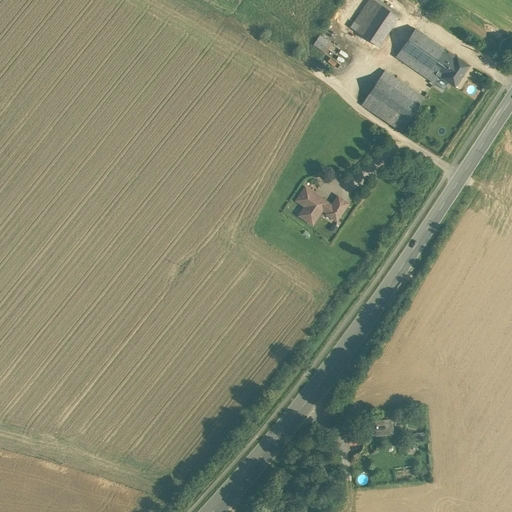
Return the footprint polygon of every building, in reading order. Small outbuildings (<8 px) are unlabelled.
[(401,14),(379,0),(369,0),(351,27),(379,47),(401,14)] [(451,53),(415,28),(401,49),(437,74),(451,53)] [(332,44),(319,36),(314,44),(326,53),(332,44)] [(437,74),(401,49),(396,56),(434,83),(439,76),(437,74)] [(456,56),(451,53),(437,74),(439,76),(442,78),(455,87),(469,65),(456,56)] [(350,77),(353,73),(343,64),(339,68),(350,77)] [(393,76),(385,71),(380,78),(388,83),(393,76)] [(424,98),(393,76),(388,83),(419,105),(424,98)] [(380,78),(362,104),(401,132),(419,105),(388,83),(380,78)] [(327,202),(306,187),(297,200),(306,206),(307,214),(304,218),(312,224),(323,209),(327,203),(327,202)] [(327,212),(326,214),(336,220),(348,203),(338,197),(332,206),(327,212)] [(332,206),(327,203),(323,209),(327,212),(332,206)] [(391,419),(369,421),(370,435),(392,432),(391,419)] [(426,432),(407,434),(407,441),(427,439),(426,432)]
